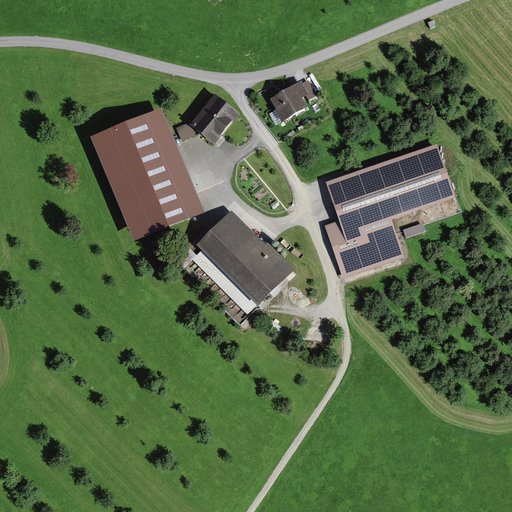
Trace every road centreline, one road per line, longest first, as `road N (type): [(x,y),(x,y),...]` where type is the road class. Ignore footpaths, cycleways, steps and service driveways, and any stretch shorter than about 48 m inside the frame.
road 1 (track): [(238,79),(241,101),(296,184),(346,341),(336,383),(250,511)]
road 2 (unclassified): [(0,43),(77,46),(238,79),(290,68),(458,0)]
